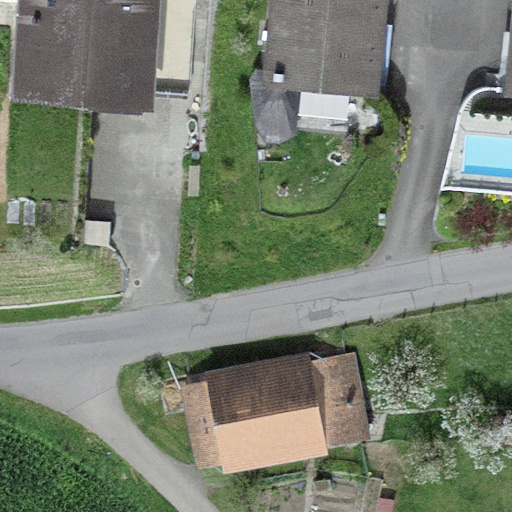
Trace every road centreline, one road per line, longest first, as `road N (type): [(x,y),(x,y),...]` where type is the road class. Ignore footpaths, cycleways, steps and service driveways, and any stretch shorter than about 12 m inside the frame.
road 1 (unclassified): [(0,358),(45,360),(511,263)]
road 2 (track): [(187,511),(45,360)]
